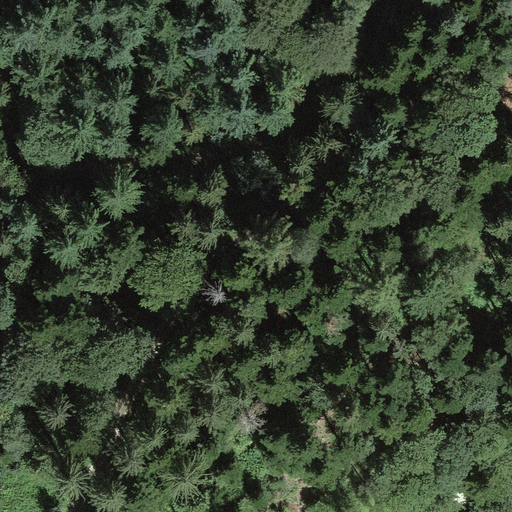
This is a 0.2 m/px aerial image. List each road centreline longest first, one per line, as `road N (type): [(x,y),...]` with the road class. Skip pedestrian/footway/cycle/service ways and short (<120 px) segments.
road 1 (track): [(75,511),(186,288),(341,150),(386,10)]
road 2 (track): [(386,10),(319,93),(243,143),(104,164),(31,153),(0,134)]
